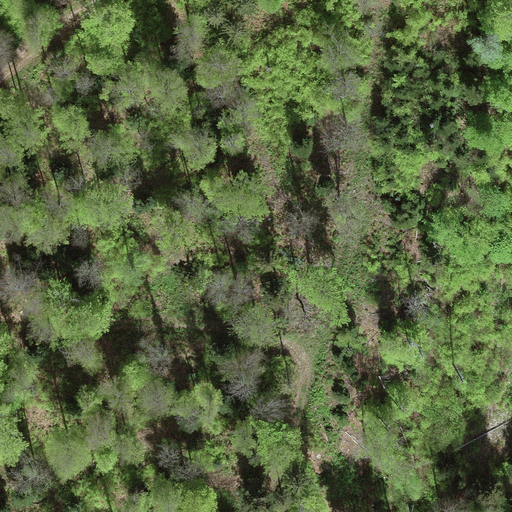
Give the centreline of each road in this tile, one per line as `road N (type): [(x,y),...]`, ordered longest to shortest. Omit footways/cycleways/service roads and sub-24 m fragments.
road 1 (track): [(0,356),(42,338),(168,325),(312,341)]
road 2 (track): [(262,511),(312,341)]
road 3 (track): [(125,0),(0,99)]
